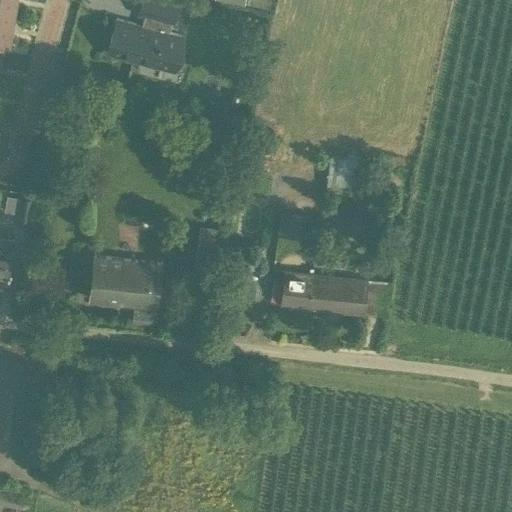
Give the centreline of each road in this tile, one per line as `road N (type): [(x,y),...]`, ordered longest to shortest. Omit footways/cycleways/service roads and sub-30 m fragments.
road 1 (residential): [(511,380),(0,311)]
road 2 (residential): [(58,0),(15,158),(0,170)]
